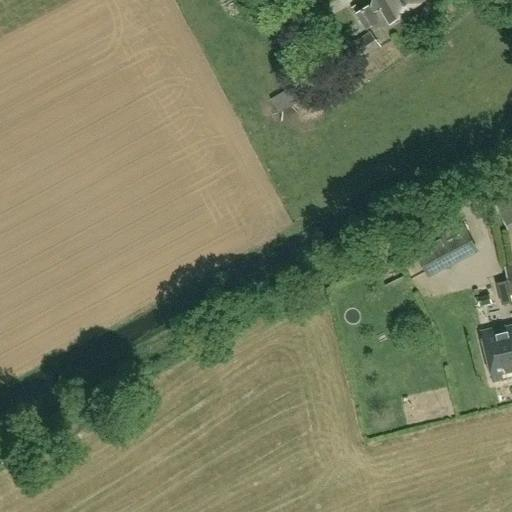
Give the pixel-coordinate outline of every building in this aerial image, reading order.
[(390,25),(431,0),(373,0),(372,5),(372,7),(370,8),(369,6),(357,14),(367,31),(380,24),(374,15),(382,10),(390,25)] [(330,60),(340,75),(381,47),(371,33),(330,60)] [(316,72),(270,99),(279,115),(326,89),(316,72)] [(246,124),(276,113),(271,101),(242,112),(246,124)] [(493,169),(505,162),(496,147),(485,153),(493,169)] [(463,220),(413,246),(430,277),(479,251),(463,220)] [(490,294),(478,297),(480,307),(492,304),(490,294)] [(511,376),(511,323),(480,332),(493,382),(511,376)]
